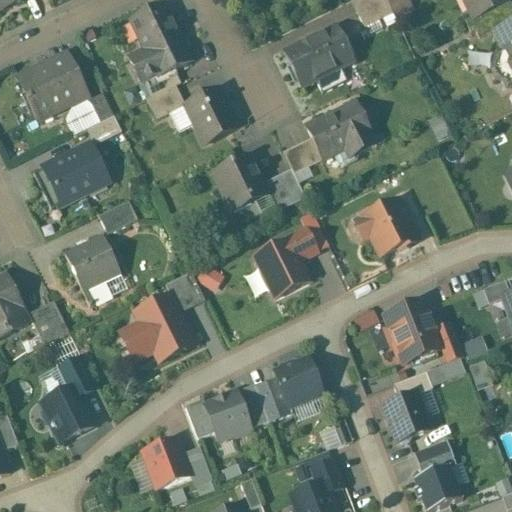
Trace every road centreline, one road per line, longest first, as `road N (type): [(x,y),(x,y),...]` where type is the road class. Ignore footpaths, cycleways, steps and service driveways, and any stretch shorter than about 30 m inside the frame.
road 1 (residential): [(58,489),(175,391),(319,320)]
road 2 (residential): [(319,320),(434,263),(483,244),(511,243)]
road 3 (residential): [(393,511),(319,320)]
road 4 (residential): [(207,0),(272,137)]
road 5 (residential): [(0,56),(111,0)]
